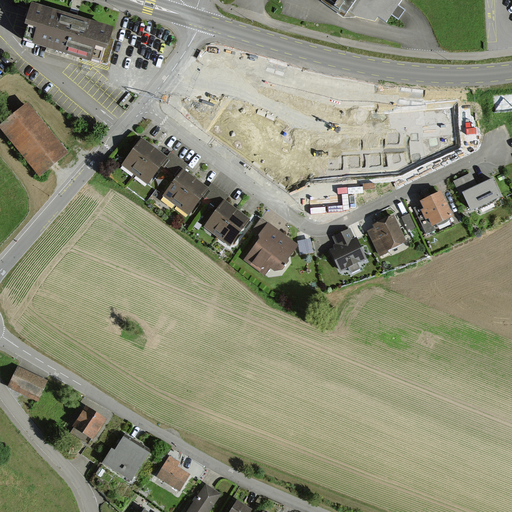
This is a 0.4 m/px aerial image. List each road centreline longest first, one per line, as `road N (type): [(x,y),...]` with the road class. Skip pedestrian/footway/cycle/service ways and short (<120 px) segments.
road 1 (residential): [(145,105),(314,229),(499,145)]
road 2 (residential): [(320,511),(223,469),(0,335)]
road 3 (primary): [(194,19),(381,70),(511,72)]
road 4 (residential): [(145,105),(0,270)]
road 5 (residential): [(92,511),(80,483),(0,387)]
